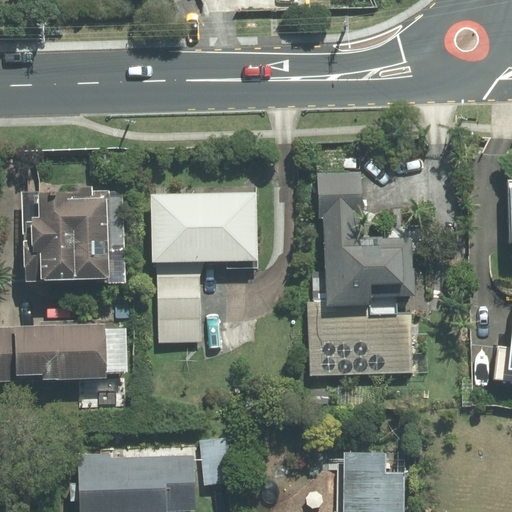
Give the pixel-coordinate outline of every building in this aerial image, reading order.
[(329,310),(371,309),(371,301),(414,300),(413,241),(361,242),(361,215),(363,215),(362,174),(320,175),(321,221),(327,221),(329,310)] [(113,254),(110,193),(94,193),(94,190),(64,191),(65,196),(41,197),(42,222),(35,223),(35,226),(27,226),(29,246),(26,246),(28,286),(47,286),(47,287),(113,284),(111,254),(113,254)] [(158,266),(159,344),(201,344),(200,265),(227,265),(227,271),(258,270),(257,194),(153,196),(154,266),(158,266)] [(0,386),(108,382),(106,328),(101,328),(101,322),(40,324),(40,330),(0,331),(0,386)] [(498,348),(494,381),(511,382),(511,347),(511,350),(498,348)] [(225,441),(201,442),(204,486),(228,485),(225,441)] [(113,460),(113,449),(100,450),(101,456),(79,457),(80,485),(70,485),(71,504),(80,504),(80,511),(196,511),(195,457),(113,460)] [(387,476),(387,456),(345,456),(344,511),(405,511),(406,476),(387,476)]
